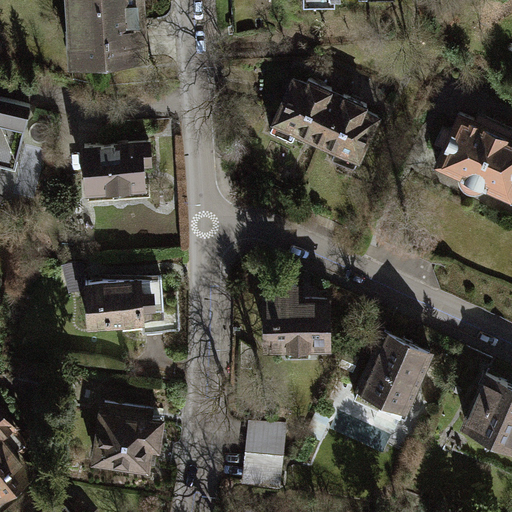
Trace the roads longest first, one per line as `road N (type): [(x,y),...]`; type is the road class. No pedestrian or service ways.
road 1 (residential): [(511,342),(247,222),(202,214)]
road 2 (residential): [(202,214),(199,413),(182,511)]
road 3 (residential): [(187,0),(202,214)]
